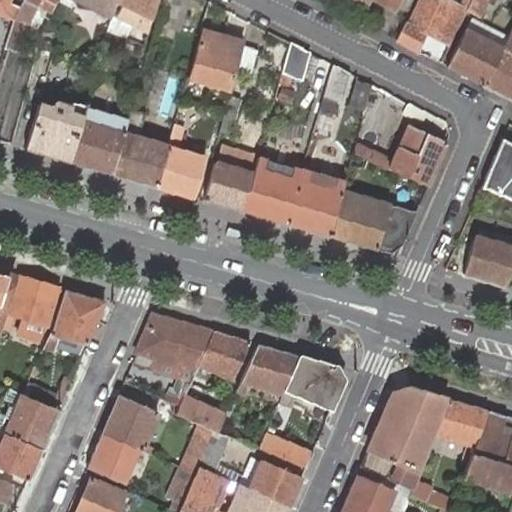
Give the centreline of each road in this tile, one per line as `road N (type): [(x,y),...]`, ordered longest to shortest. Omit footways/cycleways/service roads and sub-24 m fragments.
road 1 (residential): [(250,0),(476,118),(397,319)]
road 2 (residential): [(149,249),(40,511)]
road 3 (tertiary): [(397,319),(149,249)]
road 4 (residential): [(397,319),(314,511)]
road 5 (tertiary): [(149,249),(0,206)]
